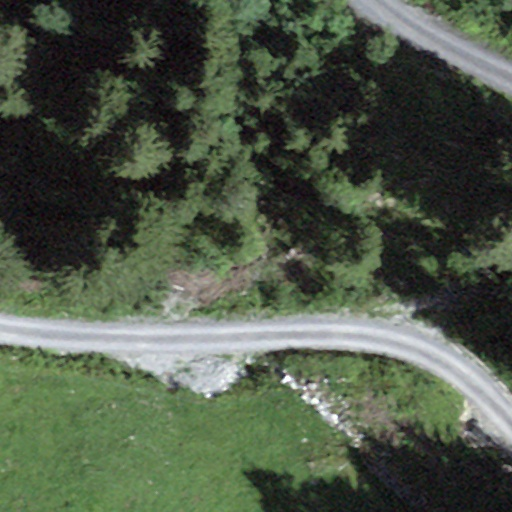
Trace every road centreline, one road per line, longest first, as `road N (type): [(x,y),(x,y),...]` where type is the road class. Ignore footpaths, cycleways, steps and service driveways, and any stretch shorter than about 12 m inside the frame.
road 1 (track): [(511,418),(458,367),(373,332),(307,327),(186,338),(0,329)]
road 2 (track): [(364,0),(511,73)]
